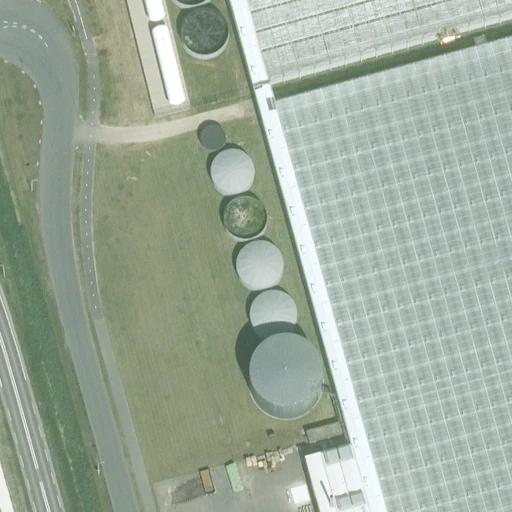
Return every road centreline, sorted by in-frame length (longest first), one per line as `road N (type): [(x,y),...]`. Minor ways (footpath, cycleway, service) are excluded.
road 1 (unclassified): [(126,511),(57,250),(57,80),(40,40),(9,26)]
road 2 (secondary): [(48,511),(0,341)]
